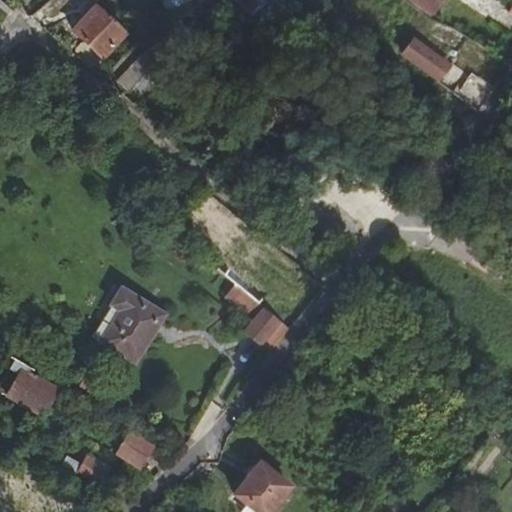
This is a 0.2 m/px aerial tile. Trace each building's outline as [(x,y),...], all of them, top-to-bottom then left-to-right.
[(243,0),(256,11),(265,0),(243,0)] [(411,0),(431,15),(441,0),(411,0)] [(413,8),(405,18),(422,30),(429,19),(413,8)] [(94,9),(71,33),(102,59),(124,35),(94,9)] [(405,57),(439,82),(450,66),(416,42),(405,57)] [(511,66),(482,46),(480,49),(475,56),(468,51),(460,63),(496,90),(511,69),(511,66)] [(144,105),(170,75),(147,54),(120,83),(144,105)] [(232,75),(218,62),(214,67),(229,79),(232,75)] [(252,147),(238,166),(258,180),(256,182),(290,207),(305,185),(271,160),(270,161),(252,147)] [(248,246),(223,277),(235,286),(260,306),(284,276),(248,246)] [(260,306),(235,286),(226,298),(253,321),(243,332),(261,346),(263,344),(271,350),(288,328),(260,306)] [(119,313),(101,344),(136,364),(164,315),(120,289),(110,308),(119,313)] [(13,362),(0,386),(0,392),(14,401),(13,403),(42,418),(57,391),(28,375),(30,372),(13,362)] [(88,376),(80,389),(101,400),(108,387),(88,376)] [(127,431),(113,454),(139,469),(153,447),(127,431)] [(70,459),(66,457),(56,473),(72,481),(77,473),(97,484),(106,470),(73,451),(70,459)] [(258,462),(232,495),(255,511),(271,511),(290,487),(258,462)] [(177,511),(167,500),(158,508),(161,511),(177,511)]
